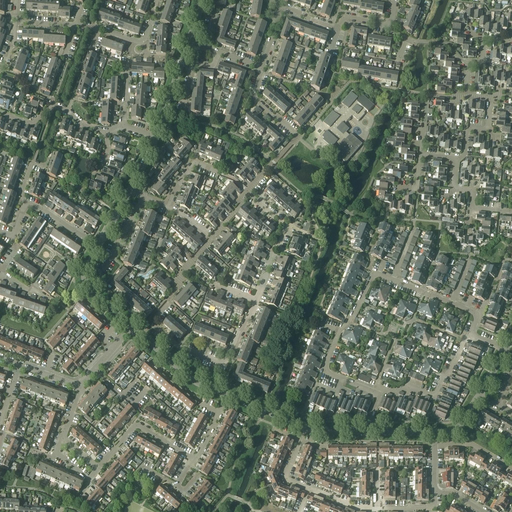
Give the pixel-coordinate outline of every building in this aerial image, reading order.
[(147,9),(149,4),(139,1),(138,6),(147,9)] [(175,9),(177,4),(168,1),(166,6),(175,9)] [(417,10),(417,9),(420,4),(411,1),(409,6),(412,7),(417,10)] [(331,12),(333,7),(324,4),(322,9),(331,12)] [(473,20),(474,12),(475,5),(473,5),(472,12),(466,11),(465,17),(467,17),(467,20),(473,20)] [(145,15),(147,9),(138,6),(136,11),(145,15)] [(173,14),(175,9),(166,6),(164,11),(173,14)] [(415,25),(418,18),(420,19),(421,15),(419,14),(421,11),(417,9),(417,10),(412,7),(410,11),(406,9),(401,7),(400,10),(405,12),(409,14),(406,22),(402,20),(397,18),(396,20),(401,22),(401,23),(405,24),(403,28),(407,30),(405,33),(411,35),(413,29),(415,29),(417,25),(415,25)] [(329,18),(331,12),(322,9),(320,15),(329,18)] [(103,21),(106,12),(101,10),(98,19),(103,21)] [(171,19),(173,14),(164,11),(162,16),(171,19)] [(230,20),(232,14),(223,11),(221,16),(230,20)] [(108,23),(111,14),(106,12),(103,21),(108,23)] [(482,19),(482,18),(482,13),(474,12),(473,20),(479,21),(479,18),(482,19)] [(113,24),(116,15),(111,14),(108,23),(113,24)] [(118,26),(121,19),(121,20),(122,17),(116,15),(113,24),(118,26)] [(170,24),(171,19),(162,16),(160,21),(170,24)] [(228,25),(230,20),(221,16),(219,22),(228,25)] [(467,25),(467,20),(467,17),(465,17),(459,16),(459,22),(459,24),(461,25),(467,25)] [(487,25),(488,19),(482,18),(482,19),(479,18),(479,21),(478,26),(484,27),(485,27),(485,25),(487,25)] [(126,21),(121,20),(121,19),(118,26),(117,28),(123,30),(126,21)] [(290,27),(292,21),(287,19),(283,29),(289,31),(290,27)] [(507,29),(507,23),(508,21),(505,21),(499,20),(499,26),(501,26),(501,29),(507,29)] [(128,32),(131,23),(126,21),(123,30),(128,32)] [(265,29),(267,24),(258,21),(256,26),(265,29)] [(299,30),(301,24),(292,21),(290,27),(299,30)] [(226,30),(228,25),(219,22),(217,27),(221,28),(226,30)] [(460,31),(461,25),(459,24),(459,22),(453,22),(452,30),(460,31)] [(133,34),(136,25),(131,23),(128,32),(133,34)] [(304,35),(307,26),(301,24),(299,30),(298,33),(304,35)] [(138,36),(142,27),(136,25),(133,34),(138,36)] [(492,32),(493,25),(487,25),(485,25),(485,27),(484,27),(484,33),(490,34),(490,32),(492,32)] [(500,35),(501,29),(501,26),(499,26),(493,25),(492,32),(494,32),(494,34),(500,35)] [(263,35),(265,29),(256,26),(254,32),(263,35)] [(309,37),(312,28),(307,26),(304,35),(309,37)] [(223,39),(226,30),(221,28),(218,37),(223,39)] [(315,39),(318,30),(312,28),(309,37),(315,39)] [(291,34),(288,33),(289,31),(283,29),(280,38),(286,40),(287,36),(290,37),(291,34)] [(320,41),(323,32),(318,30),(315,39),(320,41)] [(460,37),(460,31),(452,30),(451,38),(457,39),(457,37),(460,37)] [(261,40),(263,35),(254,32),(252,37),(261,40)] [(326,43),(329,34),(323,32),(320,41),(326,43)] [(227,41),(223,39),(218,37),(216,43),(225,46),(227,41)] [(259,46),(261,40),(252,37),(250,43),(259,46)] [(358,45),(359,42),(356,41),(356,38),(350,37),(349,47),(355,48),(355,44),(358,45)] [(465,43),(466,37),(460,37),(457,37),(457,39),(457,45),(462,45),(463,45),(463,43),(465,43)] [(106,49),(109,40),(103,39),(100,47),(106,49)] [(233,43),(230,42),(227,41),(225,46),(234,49),(236,44),(233,43)] [(290,51),(292,45),(283,42),(281,48),(290,51)] [(257,51),(259,46),(250,43),(248,48),(257,51)] [(471,50),(471,44),(465,43),(463,43),(463,45),(462,45),(462,51),(468,52),(468,50),(471,50)] [(121,54),(124,46),(119,44),(116,52),(121,54)] [(443,54),(443,48),(435,47),(435,46),(432,46),(432,48),(435,48),(434,55),(440,56),(441,54),(443,54)] [(506,56),(507,49),(505,49),(505,47),(499,47),(498,53),(498,55),(500,55),(506,56)] [(255,57),(257,51),(248,48),(246,54),(255,57)] [(288,56),(290,51),(281,48),(280,53),(288,56)] [(27,59),(29,53),(20,50),(19,56),(27,59)] [(476,59),(476,50),(471,50),(468,50),(468,52),(467,58),(476,59)] [(500,61),(500,55),(498,55),(498,53),(492,52),(491,60),(500,61)] [(95,61),(97,56),(88,53),(86,58),(95,61)] [(286,61),(288,56),(280,53),(278,58),(286,61)] [(448,60),(449,54),(443,54),(441,54),(440,56),(440,62),(445,62),(446,62),(446,60),(448,60)] [(329,61),(331,58),(322,55),(320,61),(331,65),(331,62),(329,61)] [(93,67),(95,61),(86,58),(84,63),(93,67)] [(285,67),(286,61),(278,58),(276,64),(285,67)] [(59,68),(61,62),(52,59),(50,65),(59,68)] [(453,67),(454,61),(448,60),(446,60),(446,62),(445,62),(445,68),(451,69),(451,67),(453,67)] [(23,69),(25,64),(17,61),(15,66),(23,69)] [(330,66),(331,65),(320,61),(318,66),(327,69),(328,65),(330,66)] [(92,72),(93,67),(84,63),(83,69),(92,72)] [(223,74),(226,65),(220,63),(217,72),(223,74)] [(283,72),(285,67),(276,64),(274,69),(283,72)] [(57,73),(59,68),(50,65),(48,70),(57,73)] [(229,76),(230,73),(232,67),(226,65),(223,74),(229,76)] [(21,74),(23,69),(15,66),(13,71),(21,74)] [(326,72),(327,69),(318,66),(316,72),(327,75),(328,73),(326,72)] [(238,76),(240,71),(232,67),(230,73),(238,76)] [(459,76),(459,67),(453,67),(451,67),(451,69),(450,75),(459,76)] [(90,77),(92,72),(83,69),(81,74),(83,75),(83,74),(90,77)] [(281,78),(283,72),(274,69),(272,75),(281,78)] [(55,78),(57,73),(48,70),(47,75),(55,78)] [(243,82),(246,73),(240,71),(238,76),(237,80),(243,82)] [(492,79),(492,80),(495,80),(494,82),(500,82),(501,74),(501,71),(499,71),(499,74),(493,73),(492,79)] [(501,74),(500,82),(506,83),(507,81),(509,81),(509,75),(503,74),(503,71),(501,71),(501,74)] [(326,77),(327,75),(316,72),(314,77),(323,80),(324,76),(326,77)] [(90,83),(92,77),(90,77),(83,74),(83,75),(81,79),(90,83)] [(486,87),(486,79),(479,78),(479,75),(476,74),(475,84),(478,84),(477,86),(486,87)] [(11,87),(14,79),(4,75),(1,83),(4,85),(3,87),(12,90),(13,87),(11,87)] [(54,83),(55,78),(47,75),(45,80),(54,83)] [(458,84),(459,76),(450,75),(450,81),(450,83),(452,83),(458,84)] [(322,83),(323,80),(314,77),(312,82),(323,86),(324,84),(322,83)] [(89,88),(90,83),(81,79),(79,85),(89,88)] [(494,88),(494,82),(495,80),(492,80),(492,79),(486,79),(486,87),(494,88)] [(43,80),(43,81),(44,82),(43,85),(52,88),(54,83),(45,80),(43,80)] [(240,91),(243,82),(237,80),(236,83),(233,82),(232,84),(235,85),(234,89),(240,91)] [(451,89),(452,83),(450,83),(450,81),(444,80),(443,86),(443,88),(445,88),(445,89),(451,89)] [(209,88),(209,85),(203,84),(203,81),(197,81),(197,90),(196,90),(202,91),(203,87),(209,88)] [(323,88),(323,86),(312,82),(310,88),(319,91),(321,87),(323,88)] [(40,88),(38,92),(42,94),(43,91),(50,94),(52,88),(43,85),(42,88),(40,88)] [(87,93),(89,88),(79,85),(78,90),(87,93)] [(445,95),(445,89),(445,88),(443,88),(443,86),(437,85),(436,94),(445,95)] [(13,96),(14,91),(12,90),(3,87),(2,93),(6,94),(4,97),(13,100),(14,97),(13,96)] [(267,99),(273,92),(269,88),(263,95),(267,99)] [(241,98),(243,92),(240,91),(234,89),(232,94),(241,98)] [(85,98),(87,93),(78,90),(76,95),(79,96),(78,99),(85,101),(86,98),(85,98)] [(272,102),(278,95),(273,92),(267,99),(272,102)] [(358,122),(365,115),(364,114),(366,111),(368,113),(374,106),(363,96),(358,102),(356,101),(358,99),(351,93),(341,104),(344,106),(336,115),(333,112),(323,123),(330,129),(328,130),(328,131),(326,133),(323,131),(320,135),(322,138),(322,137),(324,139),(322,140),(330,147),(331,145),(333,147),(337,143),(340,146),(334,153),(346,163),(362,145),(351,134),(349,136),(346,133),(349,129),(344,125),(347,122),(346,121),(349,118),(350,119),(352,116),(358,122)] [(239,103),(241,98),(232,94),(230,100),(239,103)] [(276,106),(282,99),(278,95),(272,102),(276,106)] [(323,102),(316,96),(312,100),(319,106),(323,102)] [(8,110),(10,102),(12,103),(13,100),(4,97),(4,99),(0,98),(0,106),(4,107),(3,109),(8,110)] [(29,106),(38,109),(39,106),(43,108),(45,101),(44,101),(45,98),(41,97),(40,100),(32,97),(34,98),(32,104),(30,103),(29,106)] [(280,110),(286,103),(282,99),(276,106),(280,110)] [(444,105),(444,100),(436,99),(435,107),(441,108),(442,105),(444,106),(444,105)] [(237,108),(239,103),(230,100),(228,105),(237,108)] [(319,106),(312,100),(309,104),(316,110),(319,106)] [(419,112),(420,106),(418,105),(418,102),(408,101),(408,105),(411,105),(410,113),(417,113),(417,112),(419,112)] [(475,111),(476,104),(474,104),(474,102),(468,102),(467,108),(467,110),(469,110),(475,111)] [(284,114),(291,107),(286,103),(280,110),(284,114)] [(483,112),(484,103),(478,103),(478,105),(476,104),(475,111),(483,112)] [(316,110),(309,104),(305,108),(312,115),(316,110)] [(36,114),(38,109),(29,106),(27,105),(25,110),(23,110),(21,116),(28,118),(29,115),(31,116),(32,113),(36,114)] [(235,114),(237,108),(228,105),(226,111),(235,114)] [(449,112),(449,106),(444,105),(444,106),(442,105),(441,108),(441,114),(447,114),(449,114),(449,112)] [(469,116),(469,110),(467,110),(467,108),(461,107),(461,113),(461,115),(463,116),(469,116)] [(312,115),(305,108),(301,113),(308,119),(312,115)] [(233,119),(235,114),(226,111),(224,116),(227,117),(233,119)] [(505,120),(506,114),(505,114),(506,111),(504,111),(498,111),(497,117),(499,117),(499,119),(505,120)] [(454,121),(455,113),(449,112),(449,114),(447,114),(446,120),(454,121)] [(259,121),(256,118),(259,115),(257,113),(253,116),(250,113),(248,116),(245,114),(242,118),(247,123),(245,125),(249,128),(250,126),(253,128),(259,121)] [(308,119),(301,113),(297,117),(304,123),(308,119)] [(409,113),(408,119),(410,119),(410,121),(412,121),(418,122),(419,116),(417,116),(417,113),(410,113),(409,113)] [(462,122),(463,116),(461,115),(461,113),(455,113),(454,121),(462,122)] [(234,125),(236,120),(233,119),(227,117),(225,122),(234,125)] [(304,123),(297,117),(293,122),(300,128),(304,123)] [(399,124),(399,126),(403,126),(409,127),(411,127),(412,121),(410,121),(410,119),(408,119),(404,118),(403,124),(399,124)] [(67,136),(70,127),(67,126),(68,122),(60,119),(61,120),(59,126),(58,126),(56,130),(64,133),(64,135),(67,136)] [(505,125),(505,120),(499,119),(499,121),(497,121),(496,127),(502,128),(502,127),(504,128),(504,125),(505,125)] [(267,129),(264,126),(267,122),(265,121),(262,124),(259,121),(253,128),(255,130),(254,132),(257,135),(258,133),(261,136),(265,132),(267,129)] [(11,134),(15,124),(10,122),(9,126),(6,125),(3,134),(6,135),(6,133),(11,134)] [(19,139),(22,130),(19,129),(20,126),(15,124),(11,134),(16,136),(16,138),(19,139)] [(502,128),(501,133),(507,134),(509,134),(510,132),(510,126),(508,126),(505,125),(504,125),(504,128),(502,127),(502,128)] [(37,139),(41,128),(35,126),(34,130),(31,129),(27,140),(30,141),(32,137),(37,139)] [(411,135),(411,129),(409,129),(409,127),(403,126),(403,132),(403,135),(405,135),(411,135)] [(27,140),(31,129),(26,127),(24,131),(22,130),(19,139),(22,140),(22,138),(27,140)] [(73,142),(77,133),(74,133),(75,129),(70,127),(67,136),(66,137),(71,139),(70,141),(73,142)] [(276,133),(269,127),(267,129),(265,132),(268,134),(266,137),(268,139),(270,136),(272,138),(276,133)] [(433,137),(434,129),(426,128),(425,134),(425,136),(427,137),(433,137)] [(442,136),(442,130),(434,129),(433,137),(439,138),(440,136),(442,136)] [(81,145),(86,132),(81,131),(79,134),(77,133),(73,142),(76,143),(77,141),(82,143),(81,145)] [(89,150),(93,139),(90,138),(91,134),(86,132),(81,145),(82,145),(82,143),(87,145),(86,149),(89,150)] [(392,137),(392,139),(396,140),(404,141),(405,135),(403,135),(403,132),(397,132),(396,137),(392,137)] [(284,140),(276,133),(272,138),(275,141),(275,140),(280,144),(284,140)] [(128,141),(129,138),(120,135),(119,138),(116,136),(114,141),(125,145),(126,140),(128,141)] [(447,142),(448,136),(442,136),(440,136),(439,138),(439,144),(445,144),(445,142),(447,142)] [(474,145),(480,146),(480,145),(482,146),(482,144),(483,137),(477,137),(475,137),(475,139),(474,145)] [(96,155),(99,146),(97,145),(98,141),(93,139),(89,150),(94,152),(93,153),(96,155)] [(192,148),(194,145),(189,141),(187,144),(181,139),(180,141),(183,144),(181,146),(188,152),(190,150),(191,152),(193,150),(192,148)] [(203,158),(209,144),(207,143),(206,146),(203,145),(204,142),(201,140),(198,148),(201,150),(199,154),(202,155),(201,157),(203,158)] [(273,152),(280,144),(275,140),(275,141),(269,148),(273,152)] [(404,147),(404,141),(396,140),(395,148),(401,149),(401,146),(404,147)] [(123,150),(125,145),(114,141),(112,147),(116,148),(115,151),(126,155),(127,152),(123,150)] [(209,144),(203,158),(206,159),(207,157),(209,158),(213,149),(210,148),(212,145),(211,145),(212,143),(210,142),(210,144),(209,144)] [(452,149),(453,143),(447,142),(445,142),(445,144),(444,150),(450,151),(451,149),(452,149)] [(461,152),(461,144),(453,143),(452,149),(454,149),(454,151),(461,152)] [(488,150),(488,146),(488,144),(482,144),(482,146),(480,145),(480,146),(479,151),(485,152),(488,152),(488,150)] [(508,154),(508,148),(508,146),(506,146),(500,145),(500,151),(500,153),(502,153),(502,154),(508,154)] [(188,152),(181,146),(179,148),(176,146),(174,148),(186,158),(188,156),(186,155),(188,152)] [(409,153),(410,147),(404,147),(401,146),(401,149),(401,155),(407,155),(407,153),(409,153)] [(213,162),(220,148),(217,147),(216,150),(213,149),(209,158),(212,159),(211,161),(213,162)] [(186,158),(174,148),(172,150),(175,152),(173,154),(180,161),(183,158),(184,160),(186,158)] [(224,159),(227,151),(225,150),(223,153),(220,152),(222,149),(220,148),(213,162),(216,163),(217,161),(220,162),(221,158),(224,159)] [(493,159),(494,151),(488,150),(488,152),(485,152),(485,158),(493,159)] [(124,160),(126,155),(115,151),(113,156),(117,158),(116,160),(125,163),(126,161),(124,160)] [(501,160),(502,154),(502,153),(500,153),(500,151),(494,151),(493,159),(501,160)] [(414,160),(415,153),(409,153),(407,153),(407,155),(406,161),(412,162),(412,160),(414,160)] [(61,162),(63,157),(54,154),(52,159),(61,162)] [(249,158),(246,162),(248,163),(258,173),(260,171),(256,167),(258,165),(251,159),(249,158)] [(21,168),(23,162),(14,159),(12,164),(21,168)] [(59,167),(61,162),(52,159),(50,164),(59,167)] [(184,167),(175,159),(171,163),(178,170),(180,167),(182,169),(184,167)] [(124,166),(125,163),(116,160),(115,163),(111,162),(109,167),(120,171),(122,166),(124,166)] [(441,166),(442,161),(434,160),(433,168),(439,169),(439,166),(441,167),(441,166)] [(178,170),(171,163),(167,167),(176,175),(178,173),(176,172),(178,170)] [(258,173),(248,163),(244,167),(251,173),(253,171),(256,174),(258,173)] [(483,175),(484,169),(478,169),(478,164),(476,163),(476,164),(475,177),(480,177),(481,177),(481,175),(483,175)] [(19,173),(21,168),(12,164),(10,170),(19,173)] [(57,172),(59,167),(50,164),(48,169),(57,172)] [(407,174),(408,167),(406,167),(406,165),(399,164),(399,171),(399,173),(401,173),(407,174)] [(475,177),(476,164),(474,164),(473,168),(467,168),(466,174),(469,174),(468,176),(469,176),(475,177)] [(166,166),(162,170),(164,171),(171,178),(173,175),(175,177),(176,175),(167,167),(166,166)] [(447,173),(447,167),(441,166),(441,167),(439,166),(439,169),(438,174),(446,175),(447,173)] [(113,178),(115,172),(119,174),(120,171),(109,167),(108,170),(105,168),(103,174),(111,177),(113,178)] [(249,176),(251,173),(244,167),(240,172),(251,181),(253,179),(249,176)] [(56,178),(57,172),(48,169),(46,174),(56,178)] [(17,178),(19,173),(10,170),(8,175),(17,178)] [(251,181),(240,172),(239,170),(235,174),(243,182),(245,179),(249,183),(251,181)] [(400,179),(401,173),(399,173),(399,171),(393,170),(392,176),(392,178),(394,179),(400,179)] [(171,178),(164,171),(160,175),(169,183),(171,181),(169,180),(171,178)] [(468,182),(469,176),(468,176),(469,174),(466,174),(459,173),(458,181),(462,181),(468,182)] [(43,182),(45,177),(36,174),(34,179),(43,182)] [(106,184),(108,179),(110,180),(111,177),(103,174),(102,176),(98,175),(96,181),(106,184)] [(446,177),(446,175),(438,174),(438,180),(438,182),(440,183),(446,183),(446,177)] [(16,183),(17,178),(8,175),(7,180),(16,183)] [(169,183),(160,175),(157,180),(159,182),(160,182),(164,186),(164,185),(166,183),(168,185),(169,183)] [(394,185),(394,179),(392,178),(392,176),(386,175),(386,181),(386,184),(388,184),(394,185)] [(488,182),(489,176),(483,175),(481,175),(481,177),(480,177),(480,183),(486,184),(488,184),(488,182)] [(202,186),(204,180),(206,181),(207,178),(202,176),(200,179),(196,177),(194,180),(190,178),(189,180),(202,186)] [(41,188),(43,182),(34,179),(32,184),(41,188)] [(14,188),(16,183),(7,180),(5,185),(14,188)] [(202,186),(189,180),(188,182),(193,184),(192,187),(196,189),(199,190),(200,191),(202,186)] [(439,189),(440,183),(438,182),(438,180),(432,180),(431,186),(431,188),(433,188),(439,189)] [(99,193),(102,186),(105,187),(106,184),(96,181),(95,183),(91,181),(88,188),(95,191),(94,192),(99,193)] [(387,190),(388,184),(386,184),(386,181),(380,181),(379,187),(376,187),(376,189),(387,190)] [(167,188),(164,185),(164,186),(160,182),(159,182),(156,186),(165,194),(166,192),(165,190),(167,188)] [(276,190),(274,188),(276,185),(272,182),(267,188),(269,190),(264,195),(266,197),(268,195),(270,197),(276,190)] [(494,182),(488,182),(488,184),(486,184),(485,190),(494,190),(494,182)] [(39,193),(41,188),(32,184),(30,190),(39,193)] [(165,194),(156,186),(154,184),(150,188),(152,190),(150,192),(154,196),(157,194),(159,196),(162,194),(163,196),(165,194)] [(240,193),(230,184),(226,188),(233,193),(235,191),(239,195),(240,193)] [(12,193),(14,188),(5,185),(3,190),(8,192),(12,193)] [(199,190),(196,189),(192,187),(188,185),(187,189),(182,187),(181,189),(194,194),(197,195),(199,190)] [(433,194),(433,188),(431,188),(431,186),(425,185),(424,193),(433,194)] [(231,196),(233,193),(226,188),(223,192),(233,201),(235,199),(231,196)] [(276,190),(270,197),(272,199),(271,201),(272,203),(283,191),(284,189),(283,188),(282,188),(281,189),(278,192),(276,190)] [(194,194),(181,189),(180,191),(185,193),(184,196),(192,199),(194,194)] [(387,196),(387,190),(376,189),(376,191),(379,191),(378,197),(381,197),(384,198),(385,196),(387,196)] [(38,198),(39,193),(30,190),(28,195),(38,198)] [(493,199),(494,190),(485,190),(484,198),(493,199)] [(278,204),(284,197),(282,195),(285,193),(283,191),(272,203),(274,204),(276,202),(278,204)] [(15,200),(17,195),(12,193),(8,192),(6,197),(15,200)] [(53,204),(58,196),(53,192),(48,200),(53,204)] [(233,201),(223,192),(219,196),(223,199),(226,202),(226,201),(228,199),(232,203),(233,201)] [(432,200),(433,194),(424,193),(424,201),(430,202),(430,200),(432,200)] [(57,207),(63,199),(58,196),(53,204),(57,207)] [(190,204),(192,199),(184,196),(183,199),(178,197),(177,199),(190,204)] [(281,210),(291,198),(289,196),(287,199),(284,197),(278,204),(280,206),(279,208),(281,210)] [(392,202),(393,196),(387,196),(385,196),(384,198),(381,197),(381,203),(390,204),(392,204),(392,202)] [(456,202),(456,205),(458,205),(466,206),(466,199),(462,199),(463,197),(456,196),(456,202)] [(13,205),(15,200),(6,197),(4,202),(13,205)] [(412,206),(413,200),(410,200),(411,198),(404,197),(404,203),(404,206),(406,206),(412,206)] [(286,212),(292,204),(290,202),(293,200),(291,198),(281,210),(283,211),(284,210),(286,212)] [(62,210),(67,202),(63,199),(57,207),(62,210)] [(188,209),(190,204),(177,199),(176,201),(181,203),(180,206),(188,209)] [(228,207),(230,205),(226,201),(226,202),(223,199),(220,203),(230,212),(232,211),(228,207)] [(437,206),(438,203),(438,200),(432,200),(430,200),(430,202),(429,208),(435,209),(435,208),(437,209),(437,206)] [(11,210),(13,205),(4,202),(2,207),(11,210)] [(66,213),(72,205),(67,202),(62,210),(66,213)] [(398,203),(392,202),(392,204),(390,204),(389,210),(397,211),(398,203)] [(457,211),(458,205),(456,205),(456,202),(450,202),(449,208),(449,210),(451,210),(457,211)] [(230,212),(220,203),(216,207),(223,213),(225,211),(228,214),(230,212)] [(242,217),(248,211),(245,209),(249,205),(247,203),(238,214),(236,216),(240,220),(242,217)] [(405,212),(406,206),(404,206),(404,203),(398,203),(397,211),(405,212)] [(289,217),(299,205),(297,204),(295,206),(292,204),(286,212),(288,213),(287,215),(289,217)] [(71,216),(76,208),(72,205),(66,213),(71,216)] [(300,217),(305,211),(303,209),(301,212),(298,210),(301,207),(299,205),(289,217),(290,218),(292,217),(294,219),(298,215),(300,217)] [(443,215),(443,207),(437,206),(437,209),(435,208),(435,209),(434,215),(443,215)] [(10,215),(11,210),(2,207),(1,212),(10,215)] [(221,215),(223,213),(216,207),(212,211),(223,220),(224,219),(221,215)] [(451,216),(451,210),(449,210),(449,208),(443,207),(443,215),(451,216)] [(81,211),(80,211),(76,208),(71,216),(76,219),(78,216),(77,216),(81,211)] [(82,219),(87,211),(82,208),(80,211),(81,211),(77,216),(78,216),(82,219)] [(246,221),(255,211),(253,209),(250,213),(248,211),(242,217),(246,221)] [(223,220),(212,211),(210,210),(207,214),(209,215),(215,221),(217,219),(221,222),(223,220)] [(86,222),(92,214),(87,211),(82,219),(86,222)] [(248,227),(250,225),(256,218),(253,216),(257,212),(255,211),(246,221),(244,223),(248,227)] [(0,217),(8,220),(10,215),(1,212),(0,213),(0,217)] [(153,227),(157,216),(148,212),(147,216),(145,215),(143,219),(145,220),(144,223),(153,227)] [(485,219),(485,213),(479,213),(479,215),(477,215),(476,221),(482,221),(484,222),(485,219)] [(91,225),(96,217),(92,214),(86,222),(91,225)] [(213,223),(215,221),(209,215),(205,220),(216,229),(217,227),(213,223)] [(254,228),(263,218),(261,216),(258,220),(256,218),(250,225),(254,228)] [(95,228),(101,220),(96,217),(91,225),(95,228)] [(45,223),(38,218),(35,222),(42,227),(45,223)] [(175,232),(185,222),(183,220),(179,224),(177,222),(179,219),(177,218),(173,222),(175,224),(171,228),(175,232)] [(264,225),(261,223),(265,219),(263,218),(254,228),(258,232),(261,229),(264,225)] [(491,220),(485,219),(484,222),(482,221),(482,227),(490,228),(493,228),(493,226),(490,226),(491,220)] [(265,232),(274,222),(272,220),(269,224),(266,222),(264,225),(261,229),(265,232)] [(42,227),(35,222),(32,227),(39,232),(42,227)] [(185,229),(183,227),(186,223),(185,222),(175,232),(179,236),(185,229)] [(275,230),(272,227),(275,223),(274,222),(265,232),(269,236),(275,230)] [(148,237),(153,227),(144,223),(142,227),(141,226),(139,230),(141,231),(140,234),(145,236),(148,237)] [(369,230),(369,228),(360,224),(359,228),(372,234),(373,232),(369,230)] [(457,231),(458,225),(450,224),(449,232),(455,233),(455,231),(457,231)] [(39,232),(32,227),(29,231),(36,236),(39,232)] [(183,239),(192,229),(191,227),(187,231),(185,229),(179,236),(183,239)] [(390,231),(379,227),(378,229),(380,230),(379,232),(384,234),(384,233),(388,235),(389,235),(390,231)] [(489,236),(490,228),(482,227),(481,233),(483,234),(483,236),(489,236)] [(55,240),(60,233),(55,229),(50,237),(55,240)] [(193,236),(191,234),(194,230),(192,229),(183,239),(187,243),(193,236)] [(36,236),(29,231),(26,236),(33,241),(36,236)] [(463,237),(463,234),(463,231),(457,231),(455,231),(455,233),(454,239),(460,239),(462,240),(463,237)] [(141,247),(145,236),(140,234),(136,232),(135,236),(133,236),(131,239),(133,240),(132,243),(141,247)] [(365,238),(366,236),(357,232),(355,236),(369,241),(370,239),(365,238)] [(60,243),(65,236),(60,233),(55,240),(60,243)] [(239,239),(232,233),(230,235),(228,234),(226,236),(222,233),(221,235),(231,244),(235,240),(237,242),(239,239)] [(434,238),(435,236),(426,233),(424,237),(436,241),(437,239),(434,238)] [(483,242),(483,236),(483,234),(481,233),(475,233),(475,239),(474,241),(477,241),(483,242)] [(191,246),(200,236),(199,234),(195,238),(193,236),(187,243),(191,246)] [(231,244),(221,235),(219,236),(223,240),(221,242),(228,248),(231,244)] [(33,241),(26,236),(23,240),(30,245),(33,241)] [(64,246),(69,239),(65,236),(60,243),(64,246)] [(202,243),(199,241),(202,237),(200,236),(191,246),(196,250),(202,243)] [(391,241),(380,236),(379,238),(381,239),(381,241),(390,245),(391,241)] [(469,238),(463,237),(462,240),(460,239),(460,245),(468,246),(469,238)] [(306,244),(308,241),(299,238),(297,238),(297,240),(294,239),(292,245),(304,249),(306,244)] [(476,247),(477,241),(474,241),(475,239),(469,238),(468,246),(476,247)] [(69,249),(74,242),(69,239),(64,246),(69,249)] [(30,245),(23,240),(20,245),(27,250),(30,245)] [(228,248),(221,242),(219,244),(215,241),(214,243),(224,252),(228,248)] [(364,246),(365,244),(363,243),(356,241),(355,244),(368,250),(369,248),(364,246)] [(73,252),(78,245),(74,242),(69,249),(73,252)] [(270,248),(257,242),(255,248),(263,251),(264,248),(269,250),(270,248)] [(433,247),(434,245),(432,244),(425,242),(424,246),(435,250),(436,248),(433,247)] [(136,257),(141,247),(132,243),(130,247),(128,246),(127,250),(129,251),(128,254),(136,257)] [(224,252),(214,243),(212,245),(216,248),(214,250),(220,256),(224,252)] [(388,249),(377,244),(376,246),(378,247),(377,249),(384,252),(386,253),(388,249)] [(78,255),(83,248),(78,245),(73,252),(78,255)] [(302,254),(304,249),(292,245),(290,250),(292,251),(291,254),(301,258),(302,255),(302,254)] [(169,250),(171,252),(182,261),(183,259),(179,256),(181,254),(173,246),(169,250)] [(262,254),(263,251),(255,248),(253,253),(266,258),(267,256),(262,254)] [(433,256),(433,254),(431,253),(422,249),(422,250),(424,251),(423,254),(434,259),(435,257),(433,256)] [(169,250),(165,254),(167,256),(174,262),(176,260),(180,263),(182,261),(171,252),(169,250)] [(383,256),(371,251),(371,253),(373,254),(372,256),(381,260),(383,256)] [(266,258),(253,253),(251,252),(249,257),(251,257),(251,258),(255,260),(259,261),(260,258),(265,260),(266,258)] [(132,268),(136,257),(128,254),(126,257),(124,257),(123,261),(124,261),(123,264),(132,268)] [(363,261),(364,259),(354,255),(352,260),(367,266),(368,263),(363,261)] [(172,264),(174,262),(167,256),(164,260),(174,269),(176,267),(172,264)] [(254,262),(255,260),(251,258),(251,257),(249,257),(247,256),(245,261),(258,267),(259,264),(254,262)] [(198,270),(206,261),(202,257),(195,265),(198,267),(196,268),(198,270)] [(427,263),(428,261),(421,258),(419,257),(417,261),(429,266),(429,264),(427,263)] [(451,266),(453,260),(447,258),(447,259),(441,257),(440,259),(438,258),(437,260),(448,264),(451,266)] [(293,267),(296,260),(289,258),(288,260),(284,258),(283,261),(278,259),(277,261),(293,267)] [(19,270),(24,262),(20,259),(15,266),(19,270)] [(174,269),(164,260),(160,264),(167,270),(169,268),(173,271),(174,269)] [(367,266),(352,260),(350,264),(360,268),(361,266),(366,268),(367,266)] [(448,264),(437,260),(436,262),(438,263),(437,265),(439,266),(440,266),(446,268),(448,264)] [(204,272),(210,265),(206,261),(198,270),(200,272),(202,270),(204,272)] [(258,267),(245,261),(243,266),(251,270),(252,267),(257,269),(258,267)] [(293,267),(277,261),(276,264),(281,265),(280,268),(291,272),(293,267)] [(24,273),(29,266),(24,262),(19,270),(24,273)] [(65,267),(58,262),(55,267),(62,272),(65,267)] [(359,271),(360,268),(350,264),(348,269),(363,275),(364,273),(359,271)] [(206,277),(214,268),(210,265),(204,272),(206,274),(205,276),(206,277)] [(241,265),(239,271),(241,272),(254,277),(255,274),(250,273),(251,270),(243,266),(241,265)] [(424,271),(425,269),(416,265),(414,269),(425,274),(426,272),(424,271)] [(28,276),(33,269),(29,266),(24,273),(28,276)] [(495,272),(496,270),(487,266),(485,270),(496,275),(497,272),(495,272)] [(62,272),(55,267),(52,271),(59,276),(62,272)] [(212,279),(218,272),(214,268),(206,277),(208,279),(210,277),(212,279)] [(291,272),(280,268),(279,271),(274,269),(273,271),(286,276),(289,277),(291,272)] [(511,275),(511,271),(502,268),(502,270),(504,270),(503,272),(505,273),(511,276),(511,275)] [(33,279),(38,272),(33,269),(28,276),(33,279)] [(125,276),(128,273),(124,269),(117,276),(122,280),(124,278),(126,280),(128,278),(125,276)] [(363,275),(348,269),(346,274),(356,278),(357,276),(362,278),(363,275)] [(447,273),(436,269),(435,271),(437,271),(436,273),(446,277),(447,273)] [(59,276),(52,271),(49,276),(56,281),(59,276)] [(286,276),(273,271),(272,274),(277,275),(276,278),(279,280),(284,281),(286,276)] [(254,277),(241,272),(239,276),(247,280),(248,277),(253,279),(254,277)] [(162,280),(160,278),(163,275),(161,273),(152,283),(156,287),(162,280)] [(490,279),(491,277),(484,274),(481,273),(480,277),(491,281),(492,280),(490,279)] [(355,280),(356,278),(346,274),(345,279),(359,285),(362,286),(363,283),(360,282),(355,280)] [(423,280),(424,277),(422,276),(422,277),(415,274),(413,278),(425,282),(425,280),(423,280)] [(247,280),(239,276),(237,275),(234,280),(250,287),(251,284),(246,283),(247,280)] [(56,281),(49,276),(46,280),(49,282),(53,285),(56,281)] [(119,283),(122,280),(117,276),(111,283),(115,287),(119,283)] [(444,281),(433,276),(432,278),(434,279),(433,281),(440,284),(442,285),(444,281)] [(511,282),(511,280),(502,276),(501,278),(503,279),(502,281),(504,282),(511,285),(511,284),(511,282)] [(160,291),(169,280),(168,278),(164,282),(162,280),(156,287),(160,291)] [(359,285),(345,279),(343,284),(352,287),(353,285),(358,287),(359,285)] [(170,288),(168,286),(171,282),(169,280),(160,291),(164,294),(170,288)] [(288,289),(290,283),(284,281),(279,280),(278,282),(274,280),(273,283),(286,288),(288,289)] [(487,286),(487,284),(478,281),(477,285),(488,289),(489,287),(487,286)] [(56,287),(53,285),(49,282),(46,287),(53,292),(56,287)] [(126,289),(119,283),(115,287),(122,293),(122,294),(126,289)] [(284,293),(286,288),(273,283),(272,285),(276,287),(275,289),(284,293)] [(439,288),(427,283),(427,285),(429,286),(428,288),(437,292),(439,288)] [(196,290),(189,284),(185,289),(192,295),(196,290)] [(351,290),(352,287),(343,284),(341,288),(355,294),(357,295),(358,293),(351,290)] [(388,294),(390,288),(383,285),(380,292),(387,295),(387,297),(389,298),(390,295),(388,294)] [(511,289),(500,285),(500,287),(502,288),(501,290),(510,293),(511,289)] [(53,292),(46,287),(43,291),(50,296),(53,292)] [(341,288),(339,293),(346,296),(348,297),(349,295),(356,297),(357,295),(355,294),(341,288)] [(125,300),(131,293),(126,289),(122,294),(122,293),(120,296),(125,300)] [(192,295),(185,289),(182,293),(189,299),(192,295)] [(282,298),(284,293),(275,289),(274,292),(270,290),(269,293),(282,298)] [(377,300),(380,292),(372,289),(369,297),(374,299),(373,301),(374,302),(377,303),(378,301),(378,300),(377,300)] [(486,295),(487,293),(484,292),(477,289),(477,290),(476,293),(487,298),(488,296),(486,295)] [(210,306),(213,298),(211,297),(213,292),(210,291),(204,306),(209,308),(210,306)] [(16,297),(17,294),(12,292),(9,300),(14,302),(16,297)] [(345,298),(346,296),(339,293),(337,292),(335,297),(349,303),(349,302),(352,303),(353,301),(345,298)] [(384,303),(387,297),(387,295),(380,292),(377,300),(378,300),(378,301),(384,303)] [(129,304),(135,297),(131,293),(125,300),(129,304)] [(189,299),(182,293),(178,297),(185,303),(189,299)] [(282,298),(269,293),(268,295),(272,297),(271,299),(280,303),(282,298)] [(509,297),(497,293),(496,295),(499,296),(498,297),(503,299),(507,301),(509,297)] [(215,308),(220,295),(218,294),(216,299),(213,298),(210,306),(215,308)] [(220,310),(223,302),(221,301),(222,296),(220,295),(215,308),(220,310)] [(18,307),(21,299),(16,297),(14,302),(13,305),(18,307)] [(133,307),(139,300),(135,297),(129,304),(133,307)] [(185,303),(178,297),(174,302),(181,308),(185,303)] [(349,303),(335,297),(333,301),(342,305),(343,303),(348,305),(349,303)] [(225,312),(230,299),(228,299),(226,303),(223,302),(220,310),(225,312)] [(232,311),(234,306),(233,306),(231,305),(233,300),(230,299),(225,312),(231,315),(232,311)] [(237,313),(242,300),(240,299),(238,304),(235,303),(233,306),(234,306),(232,311),(237,313)] [(277,308),(280,303),(271,299),(270,302),(266,301),(265,303),(277,308)] [(501,303),(490,299),(489,301),(491,302),(490,304),(493,305),(493,304),(499,307),(500,307),(501,303)] [(137,311),(144,304),(139,300),(133,307),(137,311)] [(242,315),(245,307),(242,306),(244,301),(242,300),(237,313),(242,315)] [(405,311),(408,304),(407,303),(401,300),(399,306),(399,307),(398,308),(405,311)] [(436,309),(438,303),(431,300),(428,307),(435,310),(435,311),(437,312),(438,310),(436,309)] [(28,310),(31,302),(26,301),(23,309),(28,310)] [(79,312),(85,305),(81,301),(74,308),(79,312)] [(341,308),(342,305),(333,301),(331,306),(347,313),(348,311),(346,310),(341,308)] [(413,314),(416,306),(410,304),(411,302),(408,301),(407,303),(408,304),(405,311),(406,311),(413,314)] [(142,315),(148,308),(144,304),(137,311),(142,315)] [(425,314),(428,307),(420,304),(417,312),(423,314),(423,316),(425,317),(426,315),(425,314)] [(83,316),(89,309),(85,305),(79,312),(83,316)] [(44,316),(47,308),(41,306),(39,314),(44,316)] [(347,313),(331,306),(329,311),(338,315),(339,313),(344,315),(344,314),(347,315),(347,313)] [(403,318),(406,311),(405,311),(398,308),(399,307),(399,306),(396,306),(395,308),(397,309),(395,315),(403,318)] [(432,318),(435,311),(435,310),(428,307),(425,314),(426,315),(432,318)] [(500,312),(489,307),(488,309),(490,310),(490,312),(499,316),(500,312)] [(146,319),(152,312),(148,308),(142,315),(146,319)] [(87,319),(93,312),(89,309),(83,316),(87,319)] [(266,324),(270,313),(261,309),(260,313),(258,312),(256,316),(258,317),(257,320),(266,324)] [(338,317),(338,315),(329,311),(327,316),(343,323),(344,320),(342,319),(343,319),(338,317)] [(372,322),(375,314),(374,314),(374,313),(368,311),(365,317),(366,317),(365,319),(372,322)] [(377,315),(378,312),(375,311),(374,313),(374,314),(375,314),(372,322),(382,326),(384,321),(383,320),(382,319),(383,317),(377,315)] [(91,323),(97,316),(93,312),(87,319),(91,323)] [(441,319),(440,321),(442,322),(442,321),(444,322),(448,324),(449,324),(451,317),(448,316),(449,314),(445,312),(444,314),(442,319),(441,319)] [(95,327),(101,319),(97,316),(91,323),(95,327)] [(362,326),(370,329),(373,330),(373,329),(370,327),(372,322),(365,319),(366,317),(365,317),(363,316),(362,319),(364,320),(362,326)] [(167,328),(173,321),(169,317),(163,324),(167,328)] [(455,326),(458,320),(451,317),(449,324),(455,326)] [(75,325),(68,319),(64,323),(71,329),(75,325)] [(99,330),(106,323),(101,319),(95,327),(99,330)] [(496,328),(498,323),(488,319),(486,324),(496,328)] [(262,334),(266,324),(257,320),(256,324),(254,323),(252,327),(254,328),(253,331),(262,334)] [(171,332),(178,325),(173,321),(167,328),(171,332)] [(71,329),(64,323),(61,327),(68,333),(71,329)] [(199,335),(202,326),(197,324),(193,332),(199,335)] [(424,334),(427,327),(420,324),(418,330),(418,331),(417,331),(424,334)] [(453,333),(455,326),(449,324),(448,324),(446,330),(453,333)] [(494,333),(496,328),(486,324),(484,329),(494,333)] [(176,336),(182,329),(178,325),(171,332),(176,336)] [(204,337),(207,328),(202,326),(199,335),(204,337)] [(68,333),(61,327),(57,331),(64,337),(68,333)] [(360,336),(363,330),(355,327),(352,334),(360,337),(359,339),(362,340),(363,337),(360,336)] [(209,339),(213,330),(207,328),(204,337),(209,339)] [(180,340),(186,333),(182,329),(176,336),(180,340)] [(421,341),(424,334),(417,331),(418,331),(418,330),(415,329),(412,337),(415,338),(414,340),(418,342),(418,340),(421,341)] [(215,341),(218,332),(213,330),(209,339),(215,341)] [(64,337),(57,331),(53,335),(60,341),(64,337)] [(257,345),(262,334),(253,331),(251,335),(249,334),(248,337),(250,338),(249,341),(254,344),(257,345)] [(349,342),(352,334),(345,331),(342,339),(348,341),(349,342)] [(220,343),(223,334),(218,332),(215,341),(220,343)] [(329,337),(315,332),(313,336),(322,340),(323,338),(328,340),(329,337)] [(225,345),(229,336),(223,334),(220,343),(225,345)] [(357,345),(359,339),(360,337),(352,334),(349,342),(348,341),(347,344),(350,345),(351,342),(357,345)] [(428,344),(430,338),(431,337),(424,334),(421,341),(428,343),(428,344)] [(444,344),(446,337),(446,335),(444,334),(443,336),(441,335),(439,334),(439,335),(438,337),(437,341),(444,344)] [(60,341),(53,335),(50,339),(57,345),(60,341)] [(313,336),(311,341),(325,347),(328,348),(329,345),(326,345),(321,343),(322,340),(313,336)] [(100,343),(93,337),(89,342),(96,348),(100,343)] [(434,348),(437,341),(430,338),(428,344),(428,343),(427,345),(434,348)] [(6,350),(10,341),(5,339),(1,348),(6,350)] [(57,345),(50,339),(46,343),(53,349),(57,345)] [(250,354),(254,344),(249,341),(246,340),(244,344),(242,343),(240,347),(242,348),(241,351),(250,354)] [(11,351),(15,343),(14,343),(10,341),(6,350),(11,352),(12,351),(11,351)] [(325,347),(311,341),(309,346),(318,350),(319,348),(324,350),(325,347)] [(378,350),(380,343),(373,341),(371,347),(378,350)] [(441,350),(444,344),(437,341),(434,348),(441,350)] [(16,353),(20,344),(15,342),(14,343),(15,343),(11,351),(12,351),(16,353)] [(96,348),(89,342),(86,346),(93,352),(96,348)] [(400,356),(403,348),(409,351),(412,344),(405,342),(403,348),(399,347),(397,346),(397,345),(395,344),(394,347),(395,348),(393,353),(400,356)] [(385,351),(387,346),(380,343),(378,350),(382,352),(384,352),(383,353),(385,354),(387,352),(385,351)] [(481,352),(483,347),(474,343),(472,348),(481,352)] [(21,355),(25,346),(20,344),(16,353),(21,355)] [(472,348),(468,347),(465,345),(464,347),(471,350),(470,353),(479,356),(481,352),(472,348)] [(27,356),(30,349),(25,346),(21,355),(27,357),(27,356)] [(93,352),(86,346),(82,350),(89,356),(93,352)] [(309,346),(307,351),(322,356),(324,357),(325,355),(323,354),(318,352),(318,350),(309,346)] [(31,358),(35,349),(30,347),(30,349),(27,356),(31,358)] [(139,353),(132,347),(128,351),(136,357),(139,353)] [(375,357),(378,350),(371,347),(368,354),(370,355),(375,357)] [(411,352),(409,351),(403,348),(400,356),(399,358),(406,360),(407,358),(409,359),(411,352)] [(36,360),(39,351),(35,349),(31,358),(36,360)] [(89,356),(82,350),(79,354),(86,360),(89,356)] [(40,362),(44,353),(39,351),(36,360),(40,362)] [(136,357),(128,351),(125,355),(132,361),(136,357)] [(246,365),(250,354),(241,351),(240,354),(238,354),(236,357),(238,358),(237,361),(240,363),(246,365)] [(322,356),(307,351),(305,355),(306,356),(307,356),(315,359),(315,357),(321,359),(322,356)] [(477,361),(479,356),(470,353),(468,358),(477,361)] [(86,360),(79,354),(75,358),(82,364),(86,360)] [(132,361),(125,355),(121,359),(128,366),(132,361)] [(344,365),(347,358),(348,358),(349,356),(347,355),(346,357),(340,355),(336,362),(344,365)] [(349,355),(349,356),(348,358),(347,358),(344,365),(351,368),(352,367),(355,361),(354,361),(355,359),(355,358),(349,355)] [(374,364),(377,357),(375,357),(370,355),(368,361),(365,360),(364,361),(365,361),(367,362),(374,364)] [(316,362),(317,360),(315,359),(307,356),(306,356),(304,360),(305,361),(320,367),(321,364),(316,362)] [(82,364),(75,358),(72,362),(77,366),(77,367),(78,368),(82,364)] [(475,366),(477,361),(468,358),(466,362),(475,366)] [(128,366),(121,359),(118,363),(125,370),(128,366)] [(398,360),(395,359),(394,361),(395,362),(394,364),(392,368),(401,372),(402,369),(400,368),(402,364),(397,362),(398,360)] [(430,369),(433,362),(432,361),(426,359),(423,365),(423,366),(430,369)] [(442,363),(435,360),(433,359),(432,361),(433,362),(430,369),(430,370),(438,372),(442,363)] [(77,366),(72,362),(70,360),(66,364),(73,371),(77,367),(77,366)] [(305,361),(303,366),(313,370),(314,367),(319,369),(320,367),(305,361)] [(371,371),(374,364),(367,362),(365,361),(363,366),(365,367),(364,368),(371,371)] [(146,373),(152,365),(148,362),(141,369),(146,373)] [(473,371),(475,366),(466,362),(464,367),(471,370),(473,371)] [(125,370),(118,363),(114,367),(121,374),(125,370)] [(242,374),(246,365),(240,363),(236,372),(242,374)] [(73,371),(66,364),(62,369),(70,375),(73,371)] [(378,374),(381,367),(374,364),(371,371),(378,374)] [(427,377),(430,370),(430,369),(423,366),(423,365),(421,364),(420,367),(422,368),(420,374),(427,377)] [(150,376),(156,369),(152,365),(146,373),(150,376)] [(348,376),(351,370),(353,370),(354,368),(352,367),(351,368),(344,365),(341,373),(348,376)] [(390,375),(392,368),(386,365),(383,372),(390,375)] [(312,372),(313,370),(303,366),(302,371),(316,376),(317,374),(312,372)] [(469,375),(471,370),(464,367),(462,366),(460,371),(469,375)] [(123,375),(121,374),(114,367),(111,371),(118,378),(120,379),(123,375)] [(399,378),(401,372),(392,368),(390,375),(389,377),(396,379),(397,377),(399,378)] [(154,380),(160,373),(156,369),(150,376),(154,380)] [(118,378),(111,371),(107,376),(114,382),(118,378)] [(316,376),(302,371),(300,375),(309,379),(310,377),(315,379),(316,376)] [(467,379),(469,375),(460,371),(458,376),(467,379)] [(243,381),(246,375),(242,374),(236,372),(234,377),(243,381)] [(158,383),(164,376),(160,373),(154,380),(158,383)] [(252,384),(254,379),(251,377),(252,375),(249,373),(248,376),(246,375),(243,381),(252,384)] [(308,381),(309,379),(300,375),(298,375),(296,379),(298,380),(312,386),(313,383),(308,381)] [(162,387),(168,380),(164,376),(158,383),(162,387)] [(465,384),(467,379),(458,376),(456,380),(462,383),(465,384)] [(256,389),(260,381),(254,379),(252,384),(251,387),(256,389)] [(460,387),(462,383),(456,380),(453,379),(451,384),(460,387)] [(35,395),(39,385),(34,383),(35,382),(30,380),(29,381),(24,380),(20,390),(26,392),(25,393),(30,395),(31,394),(35,395)] [(166,390),(172,383),(168,380),(162,387),(166,390)] [(312,386),(298,380),(296,385),(305,389),(306,386),(311,388),(312,386)] [(262,392),(265,383),(260,381),(256,389),(262,392)] [(176,387),(172,383),(166,390),(170,394),(176,387)] [(267,394),(270,385),(265,383),(262,392),(267,394)] [(104,396),(107,392),(113,398),(115,395),(107,388),(106,390),(99,384),(95,388),(94,387),(91,391),(92,392),(88,396),(97,404),(100,400),(101,401),(105,397),(104,396)] [(458,392),(460,387),(451,384),(449,389),(458,392)] [(50,401),(54,390),(49,388),(49,387),(44,385),(44,387),(39,385),(35,395),(40,397),(40,398),(45,400),(45,399),(50,401)] [(305,391),(305,389),(296,385),(294,390),(309,396),(310,393),(305,391)] [(174,397),(181,389),(177,386),(176,387),(170,394),(174,397)] [(178,399),(184,392),(181,389),(174,397),(178,401),(178,400),(178,399)] [(456,397),(458,392),(449,389),(447,393),(454,396),(456,397)] [(65,406),(69,395),(64,393),(64,392),(59,390),(59,392),(54,390),(50,401),(55,402),(55,404),(60,405),(60,404),(65,406)] [(182,403),(188,396),(184,392),(178,399),(178,400),(182,403)] [(315,405),(318,396),(320,392),(318,392),(316,395),(313,394),(310,403),(315,405)] [(452,401),(454,396),(447,393),(445,392),(443,397),(452,401)] [(341,409),(344,400),(341,399),(343,395),(341,395),(337,404),(336,407),(336,408),(341,409)] [(91,412),(94,408),(93,408),(97,404),(88,396),(85,400),(84,399),(80,403),(81,404),(78,408),(84,414),(82,416),(90,423),(92,421),(86,416),(90,412),(91,412)] [(186,407),(192,400),(188,396),(182,403),(186,407)] [(319,407),(323,398),(318,396),(315,405),(319,407)] [(366,402),(362,412),(367,413),(370,404),(368,403),(370,400),(369,399),(370,396),(368,396),(367,399),(366,402)] [(33,402),(18,397),(17,399),(32,405),(33,402)] [(450,406),(452,401),(443,397),(441,402),(450,406)] [(323,412),(324,409),(328,400),(323,398),(319,407),(318,410),(323,412)] [(357,410),(361,400),(356,398),(354,404),(352,408),(357,410)] [(384,410),(388,401),(383,399),(379,408),(384,410)] [(400,410),(404,401),(399,399),(397,405),(396,409),(400,410)] [(417,410),(421,401),(416,399),(413,405),(414,405),(412,409),(411,411),(416,413),(417,410)] [(190,410),(197,403),(192,400),(186,407),(190,410)] [(329,411),(332,402),(328,400),(324,409),(329,411)] [(345,411),(349,402),(344,400),(341,409),(345,411)] [(362,412),(366,402),(361,400),(357,410),(362,412)] [(22,409),(24,404),(15,401),(13,406),(22,409)] [(389,412),(392,403),(388,401),(384,410),(389,412)] [(405,412),(409,403),(404,401),(400,410),(405,412)] [(422,412),(425,403),(421,401),(417,410),(422,412)] [(336,408),(336,407),(337,404),(332,402),(329,411),(334,413),(336,408)] [(354,404),(349,402),(345,411),(350,413),(352,408),(354,404)] [(448,410),(450,406),(441,402),(439,406),(448,410)] [(397,405),(392,403),(389,412),(393,414),(396,409),(397,405)] [(411,411),(412,409),(414,405),(413,405),(409,403),(405,412),(410,414),(411,411)] [(426,414),(430,405),(425,403),(422,412),(426,414)] [(20,414),(22,409),(13,406),(12,411),(20,414)] [(136,412),(129,406),(125,410),(132,417),(136,412)] [(446,415),(448,410),(439,406),(437,411),(446,415)] [(147,419),(152,411),(147,408),(142,416),(147,419)] [(132,417),(125,410),(121,414),(128,421),(132,417)] [(234,420),(237,415),(229,410),(226,415),(234,420)] [(483,422),(488,413),(483,410),(479,418),(482,420),(481,421),(483,422)] [(19,420),(20,414),(12,411),(10,416),(19,420)] [(152,421),(157,413),(152,411),(147,419),(152,421)] [(444,420),(446,415),(437,411),(435,416),(444,420)] [(58,422),(60,416),(51,413),(49,419),(58,422)] [(157,424),(160,418),(161,416),(157,413),(152,421),(156,424),(157,424)] [(488,424),(493,416),(488,413),(483,422),(485,423),(485,422),(488,424)] [(128,421),(121,414),(118,418),(125,425),(128,421)] [(206,424),(208,420),(200,415),(198,420),(206,424)] [(232,424),(234,420),(226,415),(224,420),(232,424)] [(17,424),(19,420),(10,416),(8,421),(17,424)] [(492,428),(497,419),(493,416),(488,424),(491,425),(490,426),(492,428)] [(125,425),(118,418),(114,422),(121,429),(125,425)] [(165,421),(160,418),(157,424),(156,424),(155,426),(160,429),(165,421)] [(56,427),(58,422),(49,419),(47,424),(56,427)] [(502,422),(497,419),(492,428),(494,429),(495,428),(498,429),(499,427),(502,422)] [(203,429),(206,424),(198,420),(195,425),(203,429)] [(229,429),(232,424),(224,420),(221,425),(222,425),(229,429)] [(503,431),(508,423),(503,420),(502,422),(499,427),(502,429),(501,430),(503,431)] [(15,430),(17,424),(8,421),(6,427),(15,430)] [(165,431),(169,423),(165,421),(160,429),(165,431)] [(121,429),(114,422),(110,426),(117,433),(121,429)] [(169,434),(174,426),(169,423),(165,431),(169,434)] [(508,433),(511,426),(511,425),(508,423),(503,431),(505,432),(505,431),(508,433)] [(55,432),(56,427),(47,424),(46,429),(55,432)] [(200,434),(203,429),(195,425),(192,429),(200,434)] [(227,434),(230,429),(229,429),(222,425),(219,430),(227,434)] [(117,433),(110,426),(107,430),(114,437),(117,433)] [(174,437),(179,428),(174,426),(169,434),(174,437)] [(13,435),(15,430),(6,427),(4,432),(13,435)] [(74,438),(80,430),(76,427),(70,434),(74,438)] [(53,437),(55,432),(46,429),(44,434),(53,437)] [(198,439),(200,434),(192,429),(190,434),(198,439)] [(77,441),(84,434),(80,430),(74,438),(77,441)] [(114,437),(107,430),(103,435),(110,441),(114,437)] [(227,434),(219,430),(217,434),(225,439),(227,434)] [(51,442),(53,437),(44,434),(42,439),(51,442)] [(81,444),(87,437),(84,434),(77,441),(81,444)] [(195,443),(198,439),(190,434),(187,439),(195,443)] [(222,444),(225,439),(217,434),(214,439),(222,444)] [(140,446),(144,437),(139,435),(135,443),(140,446)] [(85,447),(91,440),(87,437),(81,444),(85,447)] [(145,448),(149,440),(144,437),(140,446),(145,448)] [(292,447),(294,442),(284,438),(282,443),(292,447)] [(20,448),(22,443),(27,445),(25,442),(23,441),(17,439),(16,442),(11,440),(9,445),(17,449),(18,447),(20,448)] [(49,447),(51,442),(42,439),(40,444),(49,447)] [(192,448),(195,443),(187,439),(184,444),(192,448)] [(220,449),(222,444),(214,439),(211,444),(220,449)] [(88,450),(94,443),(91,440),(85,447),(88,450)] [(150,451),(154,443),(149,440),(145,448),(150,451)] [(92,453),(98,446),(94,443),(88,450),(92,453)] [(154,453),(159,445),(154,443),(150,451),(154,453)] [(290,451),(292,447),(282,443),(280,446),(280,447),(288,450),(290,451)] [(47,453),(49,447),(40,444),(38,450),(47,453)] [(217,453),(220,449),(211,444),(209,449),(217,453)] [(15,454),(17,449),(9,445),(7,450),(15,454)] [(159,456),(164,448),(159,445),(154,453),(159,456)] [(288,450),(280,447),(280,446),(278,445),(276,450),(286,454),(288,450)] [(311,454),(313,450),(303,445),(301,450),(311,454)] [(96,457),(102,450),(98,446),(92,453),(96,457)] [(426,459),(426,452),(423,452),(423,447),(418,447),(418,458),(426,459)] [(454,460),(454,449),(452,449),(452,448),(449,448),(449,449),(449,452),(444,452),(444,460),(454,460)] [(463,460),(463,453),(459,452),(459,449),(458,449),(458,448),(456,448),(456,449),(454,449),(454,460),(463,460)] [(135,456),(128,449),(124,453),(131,460),(135,456)] [(214,458),(217,453),(209,449),(206,454),(208,455),(214,458)] [(13,458),(15,454),(7,450),(4,454),(13,458)] [(285,459),(286,454),(276,450),(274,455),(285,459)] [(310,458),(311,454),(301,450),(299,455),(302,456),(302,455),(310,459),(310,458)] [(476,465),(482,455),(480,454),(481,454),(478,452),(478,453),(476,456),(472,453),(468,460),(476,465)] [(131,460),(124,453),(121,457),(120,458),(127,464),(131,460)] [(11,463),(13,458),(4,454),(2,459),(11,463)] [(127,464),(120,458),(121,457),(118,454),(117,456),(120,458),(117,461),(117,462),(123,467),(124,468),(127,464)] [(179,464),(182,459),(174,455),(171,460),(179,464)] [(214,464),(216,459),(214,458),(208,455),(206,458),(203,456),(202,458),(205,460),(206,459),(214,464)] [(283,463),(285,459),(274,455),(272,459),(283,463)] [(310,464),(312,459),(310,458),(310,459),(302,455),(302,456),(300,460),(310,464)] [(488,463),(484,461),(486,458),(486,457),(484,456),(483,456),(482,455),(476,465),(484,470),(488,463)] [(0,464),(8,468),(11,463),(2,459),(0,464)] [(206,459),(205,460),(203,463),(212,468),(214,464),(206,459)] [(281,468),(283,463),(272,459),(271,464),(281,468)] [(179,464),(171,460),(168,464),(176,469),(179,464)] [(309,468),(310,464),(300,460),(298,464),(309,468)] [(123,467),(117,462),(117,461),(116,461),(112,465),(119,471),(123,467)] [(50,479),(55,469),(50,467),(51,465),(46,463),(45,465),(41,462),(37,470),(34,469),(30,479),(33,480),(36,473),(41,475),(41,476),(45,478),(46,477),(50,479)] [(493,474),(498,465),(497,464),(495,462),(494,463),(494,462),(492,466),(488,463),(484,470),(493,474)] [(212,468),(203,463),(201,466),(199,465),(198,467),(200,468),(201,467),(209,472),(212,468)] [(174,474),(176,469),(168,464),(166,469),(174,474)] [(279,472),(281,468),(271,464),(269,468),(279,472)] [(307,473),(309,468),(298,464),(296,469),(307,473)] [(119,471),(112,465),(108,469),(115,475),(119,471)] [(505,473),(501,471),(503,468),(502,467),(500,465),(500,466),(498,465),(493,474),(501,479),(505,473)] [(201,467),(200,468),(199,472),(207,476),(209,472),(201,467)] [(277,477),(279,472),(269,468),(267,473),(269,474),(277,477)] [(65,486),(69,475),(65,473),(65,472),(60,470),(60,471),(55,469),(50,479),(55,482),(60,485),(60,484),(65,486)] [(115,475),(108,469),(105,473),(112,479),(115,475)] [(171,479),(174,474),(166,469),(163,474),(171,479)] [(304,480),(307,473),(296,469),(294,473),(299,475),(298,478),(304,480)] [(426,477),(426,472),(421,472),(421,469),(415,469),(415,477),(426,477)] [(453,479),(453,469),(446,469),(446,474),(442,474),(442,477),(442,479),(453,479)] [(373,479),(373,474),(368,474),(368,471),(362,471),(362,479),(373,479)] [(393,479),(393,474),(393,471),(387,471),(387,474),(382,474),(382,479),(393,479)] [(509,484),(511,479),(511,472),(510,472),(508,475),(505,473),(501,479),(509,484)] [(112,479),(105,473),(101,477),(108,483),(112,479)] [(279,480),(277,477),(269,474),(268,477),(271,483),(272,483),(274,482),(275,483),(275,484),(277,483),(277,482),(276,481),(279,480)] [(79,492),(84,482),(79,480),(79,478),(75,476),(74,477),(69,475),(65,486),(69,488),(69,489),(74,491),(74,490),(79,492)] [(323,488),(327,478),(319,475),(317,480),(320,482),(318,486),(323,488)] [(108,483),(101,477),(98,481),(105,488),(108,483)] [(327,490),(331,479),(327,478),(323,488),(327,490)] [(332,492),(336,481),(331,479),(327,490),(332,492)] [(453,489),(453,479),(442,479),(442,481),(442,483),(442,484),(446,484),(446,488),(453,489)] [(467,494),(473,485),(464,480),(460,486),(464,489),(462,492),(463,492),(463,493),(465,494),(465,493),(467,494)] [(105,488),(98,481),(94,486),(97,488),(101,492),(101,491),(105,488)] [(212,487),(205,481),(201,485),(208,491),(212,487)] [(336,493),(340,483),(336,481),(332,492),(336,493)] [(278,493),(281,485),(280,482),(277,483),(275,484),(275,483),(274,482),(272,483),(273,484),(273,485),(272,486),(275,492),(278,493)] [(341,495),(345,485),(340,483),(336,493),(341,495)] [(160,496),(166,489),(162,485),(156,492),(160,496)] [(208,491),(201,485),(197,489),(205,495),(208,491)] [(281,500),(282,498),(286,487),(281,485),(278,493),(277,496),(271,498),(272,500),(276,498),(281,500)] [(477,496),(482,488),(477,485),(476,487),(473,485),(467,494),(468,495),(468,496),(470,497),(471,497),(473,494),(477,496)] [(291,499),(296,488),(291,486),(290,489),(287,497),(291,499)] [(290,489),(286,487),(282,498),(286,499),(287,497),(290,489)] [(104,494),(101,491),(101,492),(97,488),(94,491),(92,488),(90,490),(93,492),(93,491),(101,498),(104,494)] [(301,497),(303,491),(296,488),(291,499),(296,501),(298,496),(301,497)] [(483,504),(489,495),(485,493),(487,490),(482,488),(477,496),(481,498),(479,502),(481,504),(482,503),(483,504)] [(164,499),(170,492),(166,489),(160,496),(164,499)] [(205,495),(197,489),(194,493),(201,499),(205,495)] [(101,498),(93,491),(93,492),(90,495),(97,501),(101,498)] [(168,503),(175,496),(170,492),(164,499),(168,503)] [(201,499),(194,493),(190,497),(197,503),(201,499)] [(506,501),(508,497),(502,493),(497,501),(507,507),(508,505),(508,506),(509,503),(506,501)] [(97,501),(90,495),(88,498),(85,495),(84,497),(86,499),(87,499),(94,505),(97,501)] [(315,508),(319,498),(312,495),(310,501),(312,502),(310,506),(315,508)] [(172,506),(179,499),(175,496),(168,503),(172,506)] [(197,503),(190,497),(187,501),(194,507),(197,503)] [(319,510),(323,502),(324,500),(319,498),(315,508),(319,510)] [(94,505),(87,499),(86,499),(84,502),(91,508),(94,505)] [(177,510),(183,503),(179,499),(172,506),(177,510)] [(506,508),(507,507),(497,501),(492,509),(496,511),(499,511),(501,509),(504,511),(505,511),(506,509),(506,508)] [(323,511),(327,504),(323,502),(319,510),(318,511),(323,511)]
